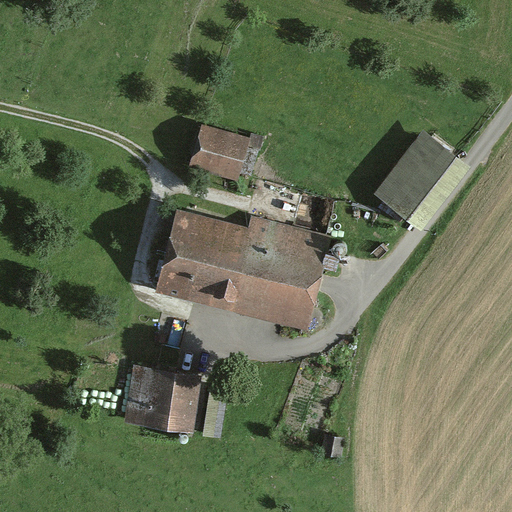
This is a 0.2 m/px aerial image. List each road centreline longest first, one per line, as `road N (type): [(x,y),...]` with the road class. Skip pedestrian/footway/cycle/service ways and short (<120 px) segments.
road 1 (track): [(191,319),(287,348),(339,337),(511,111)]
road 2 (track): [(191,319),(159,305),(141,273),(160,202),(160,179),(142,156),(0,112)]
